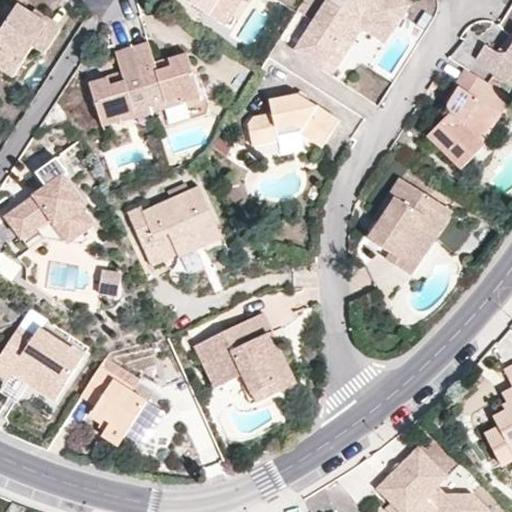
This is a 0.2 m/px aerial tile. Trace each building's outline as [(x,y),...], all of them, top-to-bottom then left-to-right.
[(175,0),(206,20),(218,0),(175,0)] [(242,0),(218,0),(206,20),(222,31),(242,0)] [(323,0),(296,43),(323,61),(357,10),(361,12),(364,9),(393,28),(411,0),(323,0)] [(43,56),(61,28),(48,20),(45,24),(31,15),(16,5),(0,30),(0,46),(23,61),(31,48),(43,56)] [(357,10),(323,61),(333,67),(363,25),(385,38),(393,28),(364,9),(361,12),(357,10)] [(48,20),(34,10),(31,15),(45,24),(48,20)] [(148,40),(132,46),(149,101),(180,91),(182,98),(201,93),(187,48),(170,53),(172,61),(156,66),(154,58),(148,40)] [(511,41),(507,49),(500,44),(496,54),(486,48),(476,62),(511,85),(511,41)] [(0,71),(12,79),(23,61),(0,46),(0,71)] [(116,50),(122,69),(124,77),(111,81),(109,73),(90,79),(104,123),(122,117),(120,110),(149,101),(132,46),(116,50)] [(170,53),(154,58),(156,66),(172,61),(170,53)] [(122,69),(109,73),(111,81),(124,77),(122,69)] [(468,74),(464,70),(443,106),(446,108),(468,74)] [(511,102),(468,74),(446,108),(442,114),(448,119),(431,149),(457,179),(483,152),(478,147),(497,119),(500,122),(511,102)] [(255,141),(282,136),(281,132),(303,129),(324,143),(342,114),(320,100),(319,102),(300,89),(269,96),(270,107),(252,112),(250,120),(255,141)] [(180,91),(149,101),(151,108),(182,98),(180,91)] [(122,117),(151,108),(149,101),(120,110),(122,117)] [(37,165),(44,175),(49,181),(38,189),(8,210),(24,232),(57,210),(63,213),(77,231),(92,220),(95,218),(80,198),(83,196),(63,169),(68,166),(57,150),(37,165)] [(49,181),(44,175),(34,182),(38,189),(49,181)] [(200,181),(143,207),(140,202),(126,208),(150,263),(177,251),(178,254),(196,246),(193,241),(202,237),(205,242),(224,234),(200,181)] [(397,183),(377,213),(384,218),(378,227),(366,246),(395,266),(416,235),(430,243),(448,217),(397,183)] [(57,210),(24,232),(33,243),(49,233),(81,238),(77,231),(63,213),(57,210)] [(384,218),(377,213),(371,223),(378,227),(384,218)] [(92,220),(77,231),(81,238),(97,227),(92,220)] [(395,266),(366,246),(360,254),(404,283),(430,243),(416,235),(395,266)] [(205,242),(202,237),(193,241),(196,246),(205,242)] [(0,253),(0,275),(11,281),(20,265),(0,253)] [(109,295),(113,272),(108,271),(104,293),(109,295)] [(127,274),(113,272),(109,295),(123,297),(127,274)] [(265,314),(222,335),(226,341),(198,354),(214,390),(243,376),(253,396),(276,385),(273,378),(291,369),(280,346),(276,348),(270,336),(275,334),(265,314)] [(85,355),(41,326),(35,335),(20,325),(0,357),(0,372),(9,378),(14,371),(29,380),(33,374),(41,379),(43,389),(58,398),(85,355)] [(280,346),(275,334),(270,336),(276,348),(280,346)] [(194,348),(198,354),(226,341),(222,335),(194,348)] [(120,378),(101,366),(83,395),(97,405),(93,411),(106,421),(103,426),(110,431),(108,436),(107,438),(107,441),(109,443),(112,446),(115,448),(119,449),(123,449),(128,447),(132,442),(153,406),(136,395),(116,383),(120,378)] [(511,366),(505,370),(511,383),(511,403),(510,404),(504,407),(507,413),(495,419),(500,428),(485,436),(498,461),(511,454),(511,366)] [(299,385),(291,369),(273,378),(276,385),(253,396),(258,405),(299,385)] [(41,379),(33,374),(29,380),(43,389),(41,379)] [(138,391),(120,378),(116,383),(136,395),(138,391)] [(151,452),(172,417),(153,406),(132,442),(151,452)] [(106,421),(93,411),(90,418),(103,426),(106,421)] [(421,448),(407,461),(407,465),(398,473),(394,473),(393,474),(380,487),(393,502),(386,508),(389,511),(489,511),(473,496),(450,497),(440,486),(449,476),(421,448)] [(511,459),(511,454),(498,461),(501,466),(511,459)] [(393,459),(394,473),(398,473),(407,465),(407,461),(393,459)]
